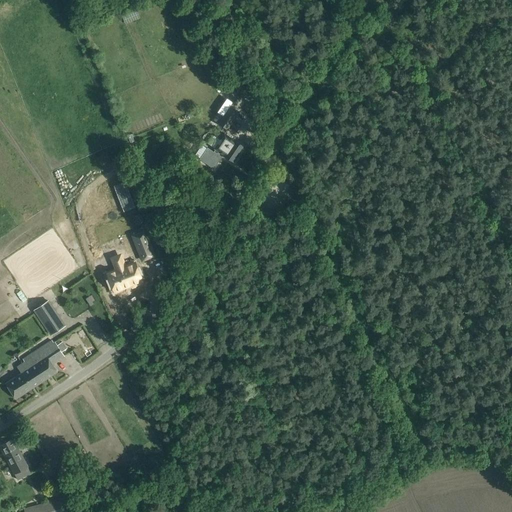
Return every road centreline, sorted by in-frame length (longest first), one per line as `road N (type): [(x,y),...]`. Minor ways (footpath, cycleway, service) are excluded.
road 1 (unclassified): [(0,426),(129,335),(211,240),(279,141)]
road 2 (track): [(113,349),(204,508)]
